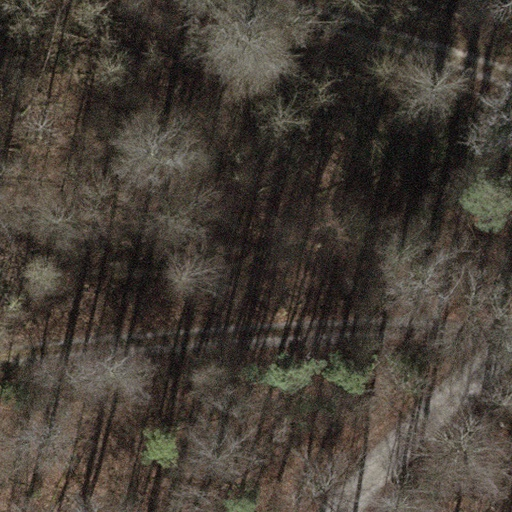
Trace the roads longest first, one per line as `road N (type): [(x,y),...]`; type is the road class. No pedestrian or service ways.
road 1 (track): [(511,342),(406,326),(0,367)]
road 2 (track): [(297,0),(511,54)]
